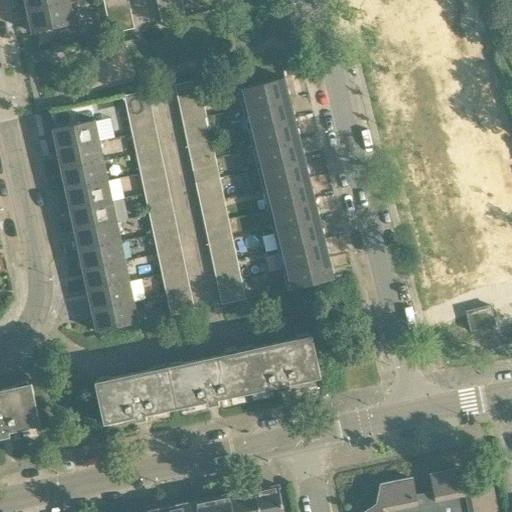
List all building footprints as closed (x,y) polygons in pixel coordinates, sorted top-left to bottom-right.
[(24,0),(28,13),(69,4),(67,0),(24,0)] [(102,0),(105,12),(129,7),(127,0),(102,0)] [(158,12),(182,7),(180,0),(158,0),(156,1),(158,12)] [(69,4),(28,13),(32,34),(73,25),(69,4)] [(108,23),(132,18),(129,7),(105,12),(108,23)] [(182,7),(158,12),(161,24),(185,19),(182,7)] [(132,18),(108,23),(110,35),(134,30),(132,18)] [(243,89),(248,110),(289,100),(284,79),(243,89)] [(177,99),(201,94),(198,81),(175,86),(177,99)] [(127,109),(150,104),(147,92),(124,97),(127,109)] [(180,110),(204,105),(201,94),(177,99),(180,110)] [(289,100),(248,110),(253,130),(294,120),(289,100)] [(129,121),(152,116),(150,104),(127,109),(129,121)] [(182,122),(206,117),(204,105),(180,110),(182,122)] [(85,115),(87,123),(94,121),(93,114),(85,115)] [(132,133),(155,128),(152,116),(129,121),(132,133)] [(185,134),(209,129),(206,117),(182,122),(185,134)] [(294,120),(253,130),(258,150),(299,139),(294,120)] [(57,151),(99,142),(94,121),(87,123),(52,130),(57,151)] [(134,145),(157,140),(155,128),(132,133),(133,141),(134,145)] [(188,147),(211,142),(209,129),(185,134),(188,147)] [(299,139),(258,150),(263,169),(304,159),(299,139)] [(137,157),(160,153),(157,140),(134,145),(136,153),(137,157)] [(128,155),(136,153),(134,145),(133,141),(126,143),(128,155)] [(61,171),(103,162),(99,142),(57,151),(61,171)] [(190,158),(214,153),(211,142),(188,147),(190,158)] [(139,169),(163,164),(160,153),(137,157),(139,169)] [(193,170),(216,165),(214,153),(190,158),(193,170)] [(304,159),(263,169),(268,189),(309,179),(304,159)] [(66,191),(108,182),(103,162),(61,171),(66,191)] [(163,164),(139,169),(142,181),(165,176),(163,164)] [(216,165),(193,170),(195,182),(219,177),(216,165)] [(165,176),(142,181),(144,192),(168,187),(165,176)] [(115,179),(123,218),(131,216),(123,177),(115,179)] [(219,177),(195,182),(198,195),(221,190),(219,177)] [(309,179),(268,189),(273,209),(314,199),(309,179)] [(70,211),(112,202),(108,182),(66,191),(70,211)] [(147,205),(170,200),(168,187),(144,192),(147,205)] [(221,190),(198,195),(200,206),(224,201),(221,190)] [(314,199),(273,209),(278,229),(318,219),(314,199)] [(150,217),(173,212),(170,200),(147,205),(150,217)] [(224,201),(200,206),(203,218),(226,213),(224,201)] [(74,231),(116,222),(112,202),(70,211),(74,231)] [(173,212),(150,217),(152,229),(175,224),(173,212)] [(226,213),(203,218),(205,229),(229,224),(226,213)] [(318,219),(278,229),(283,249),(323,239),(318,219)] [(79,251),(121,242),(116,222),(74,231),(79,251)] [(175,224),(152,229),(155,240),(178,235),(175,224)] [(229,224),(205,229),(208,243),(232,238),(229,224)] [(178,235),(155,240),(157,253),(181,248),(178,235)] [(232,238),(208,243),(211,255),(234,250),(232,238)] [(323,239),(283,249),(288,269),(328,259),(323,239)] [(83,271),(125,262),(121,242),(79,251),(83,271)] [(181,248),(157,253),(160,266),(183,261),(181,248)] [(234,250),(211,255),(213,268),(237,263),(234,250)] [(502,270),(511,267),(511,256),(511,257),(500,260),(502,270)] [(328,259),(288,269),(293,290),(333,280),(328,259)] [(183,261),(160,266),(163,278),(186,273),(183,261)] [(87,291),(129,282),(125,262),(83,271),(87,291)] [(237,263),(213,268),(216,280),(240,275),(237,263)] [(186,273),(163,278),(165,291),(189,286),(186,273)] [(240,275),(216,280),(219,293),(242,288),(240,275)] [(92,311),(134,302),(129,282),(87,291),(92,311)] [(189,286),(165,291),(168,304),(191,299),(189,286)] [(242,288),(219,293),(221,306),(245,301),(242,288)] [(191,299),(168,304),(171,316),(194,311),(191,299)] [(138,323),(134,302),(92,311),(96,332),(138,323)] [(209,312),(208,303),(196,304),(197,313),(209,312)] [(470,333),(496,326),(491,305),(465,311),(470,333)] [(239,352),(247,394),(278,387),(279,392),(290,390),(289,385),(321,379),(312,336),(239,352)] [(239,352),(167,367),(175,409),(207,402),(208,407),(219,405),(218,400),(247,394),(239,352)] [(175,409),(167,367),(95,382),(104,424),(135,418),(136,423),(146,420),(145,416),(175,409)] [(0,390),(0,439),(10,437),(9,433),(40,426),(31,384),(0,390)] [(185,473),(185,470),(185,460),(174,460),(174,471),(174,473),(185,473)] [(173,474),(173,472),(173,464),(164,464),(164,473),(164,474),(173,474)] [(378,511),(377,511),(496,511),(492,488),(477,492),(466,485),(463,470),(431,476),(434,493),(417,496),(414,480),(382,486),(385,501),(378,511)] [(255,491),(259,511),(283,511),(278,486),(255,491)] [(232,511),(259,511),(255,491),(229,496),(232,511)] [(196,511),(232,511),(229,496),(194,504),(196,511)]
